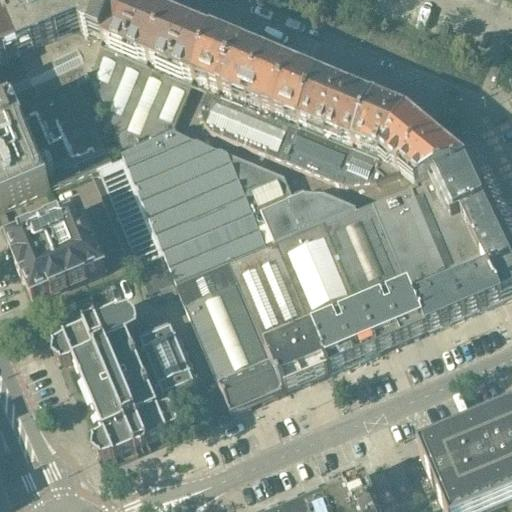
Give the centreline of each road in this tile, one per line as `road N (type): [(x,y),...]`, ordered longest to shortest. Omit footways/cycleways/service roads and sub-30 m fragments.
road 1 (residential): [(511,202),(474,118),(190,0)]
road 2 (residential): [(160,511),(511,360)]
road 3 (tertiary): [(51,508),(0,390)]
